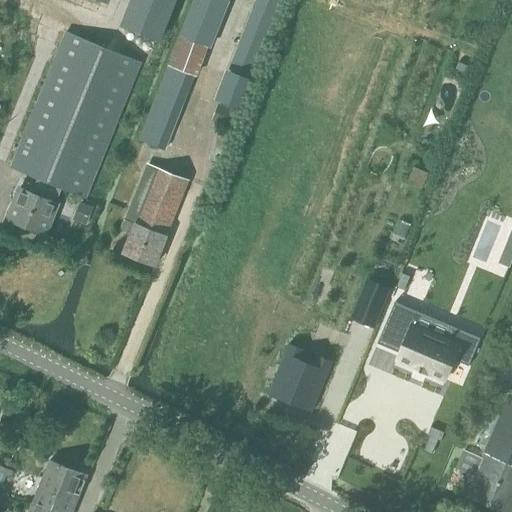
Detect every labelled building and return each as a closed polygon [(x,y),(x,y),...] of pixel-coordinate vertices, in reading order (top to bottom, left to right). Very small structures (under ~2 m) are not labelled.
[(133,0),(122,29),(169,46),(185,0),(133,0)] [(194,0),(169,66),(201,78),(231,0),(194,0)] [(255,0),(230,69),(252,78),(276,16),(278,17),(284,0),(255,0)] [(12,168),(39,179),(34,193),(19,187),(6,220),(49,237),(62,204),(58,203),(63,189),(86,198),(142,62),(67,32),(12,168)] [(169,66),(140,140),(166,150),(194,76),(169,66)] [(228,70),(217,100),(242,110),(253,80),(228,70)] [(238,111),(219,104),(213,121),(231,128),(238,111)] [(135,225),(129,241),(124,253),(156,266),(191,178),(149,162),(126,221),(135,225)] [(415,167),(408,182),(423,188),(429,173),(415,167)] [(403,273),(397,287),(405,290),(411,277),(403,273)] [(367,278),(358,300),(383,310),(392,288),(367,278)] [(396,302),(386,324),(409,334),(400,353),(398,359),(416,367),(415,368),(427,373),(428,372),(446,380),(455,360),(470,366),(481,338),(472,334),(472,335),(452,326),(446,341),(413,327),(420,312),(396,302)] [(291,343),(269,395),(312,413),(333,361),(319,355),(315,364),(301,359),(303,354),(305,349),(291,343)] [(458,469),(475,477),(467,496),(506,511),(511,511),(511,398),(504,396),(502,400),(505,402),(482,458),(466,451),(458,469)] [(51,460),(30,511),(72,511),(88,475),(51,460)]
